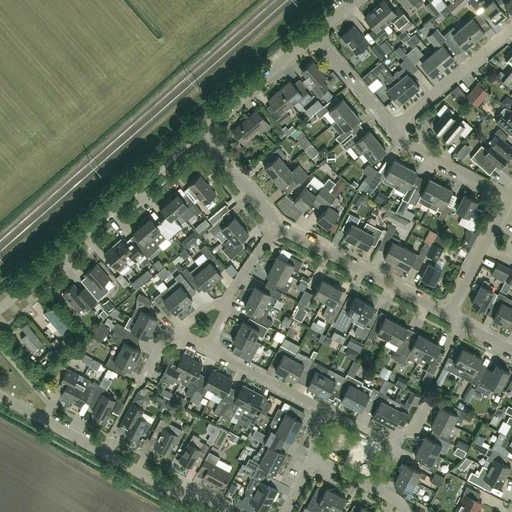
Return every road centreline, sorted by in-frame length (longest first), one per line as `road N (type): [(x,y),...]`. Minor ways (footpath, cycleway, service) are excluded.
road 1 (residential): [(0,308),(198,134)]
road 2 (residential): [(232,511),(199,494),(176,494),(0,398)]
road 3 (residential): [(449,317),(277,227)]
road 4 (residential): [(393,128),(511,28)]
road 5 (residential): [(198,134),(314,35)]
road 6 (residential): [(511,197),(393,128)]
road 7 (residential): [(327,410),(208,349)]
road 8 (residential): [(277,227),(198,134)]
road 9 (residential): [(393,128),(314,35)]
